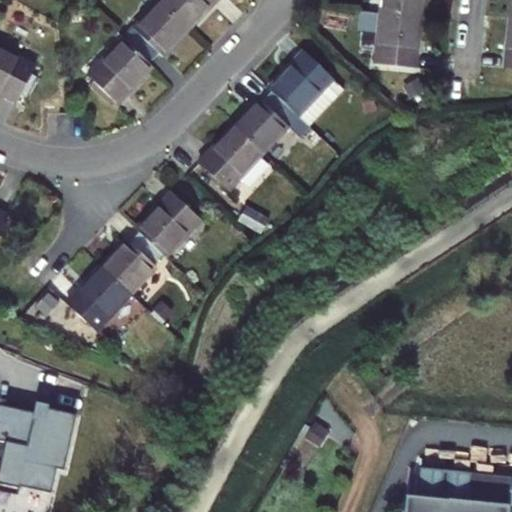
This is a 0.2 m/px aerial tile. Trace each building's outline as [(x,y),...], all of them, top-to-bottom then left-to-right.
[(168,49),(172,52),(198,25),(172,0),(166,0),(143,23),(148,29),(138,39),(158,59),(168,49)] [(172,0),(198,25),(223,0),(172,0)] [(390,0),(390,13),(429,16),(430,0),(390,0)] [(429,16),(390,13),(385,62),(424,66),(429,16)] [(121,92),(126,97),(162,62),(158,59),(138,39),(133,33),(97,69),(103,74),(99,78),(117,97),(121,92)] [(0,85),(19,96),(38,62),(0,41),(0,85)] [(282,94),(317,128),(352,92),(312,55),(278,90),(282,94)] [(307,139),(317,128),(282,94),(273,103),(269,100),(243,127),(272,154),(296,129),(307,139)] [(237,190),(272,154),(243,127),(209,163),(237,190)] [(169,249),(175,255),(211,218),(182,191),(147,228),(150,231),(169,249)] [(0,238),(16,211),(0,201),(0,238)] [(169,249),(150,231),(142,238),(139,236),(114,262),(143,289),(168,263),(162,257),(169,249)] [(143,289),(114,262),(81,297),(109,324),(143,289)] [(73,469),(83,411),(56,407),(55,413),(3,404),(0,421),(0,436),(9,438),(1,485),(59,495),(64,468),(73,469)] [(511,511),(511,474),(428,467),(425,496),(412,494),(410,511),(511,511)]
